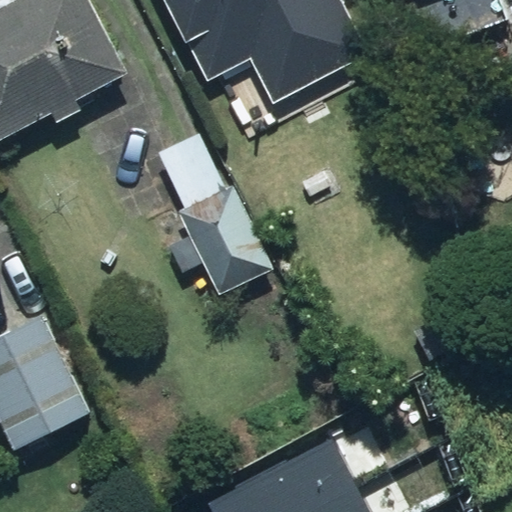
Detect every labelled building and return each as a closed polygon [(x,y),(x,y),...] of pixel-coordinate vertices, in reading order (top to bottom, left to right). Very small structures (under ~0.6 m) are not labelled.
[(139,71),(100,0),(22,0),(0,12),(0,129),(7,142),(139,71)] [(258,0),(180,0),(197,32),(258,0)] [(242,180),(183,214),(169,222),(194,267),(208,259),(226,290),(285,256),(242,180)] [(97,404),(50,313),(0,339),(0,412),(18,446),(97,404)] [(371,511),(333,438),(209,502),(214,511),(371,511)]
